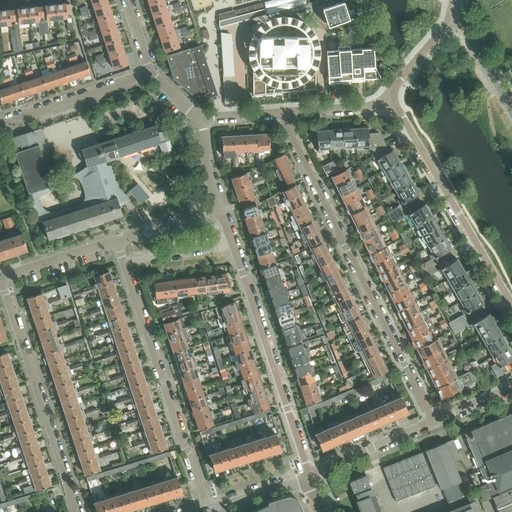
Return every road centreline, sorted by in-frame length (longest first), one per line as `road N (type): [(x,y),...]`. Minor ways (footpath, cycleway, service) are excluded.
road 1 (residential): [(434,422),(279,114)]
road 2 (residential): [(206,508),(123,264)]
road 3 (residential): [(310,473),(231,240)]
road 4 (residential): [(386,98),(511,307)]
road 5 (residential): [(76,511),(0,281)]
road 6 (residential): [(0,123),(149,74)]
road 7 (residential): [(310,473),(434,422)]
road 8 (residential): [(0,281),(116,244)]
